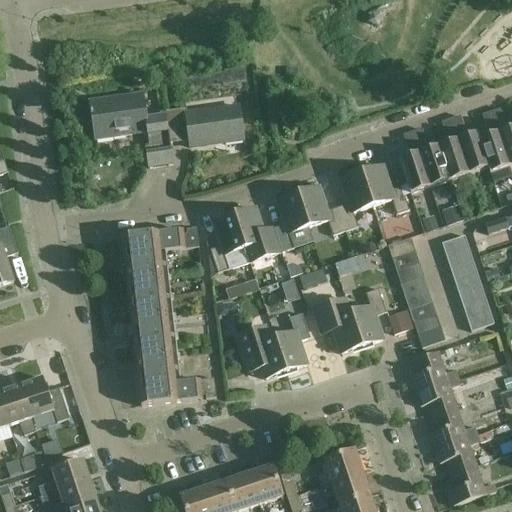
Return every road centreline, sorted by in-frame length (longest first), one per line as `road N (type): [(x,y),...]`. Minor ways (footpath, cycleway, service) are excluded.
road 1 (residential): [(43,229),(199,210),(312,172),(385,132),(511,90)]
road 2 (residential): [(117,467),(365,390),(403,511)]
road 3 (residential): [(43,229),(13,12)]
road 4 (residential): [(117,467),(70,318)]
